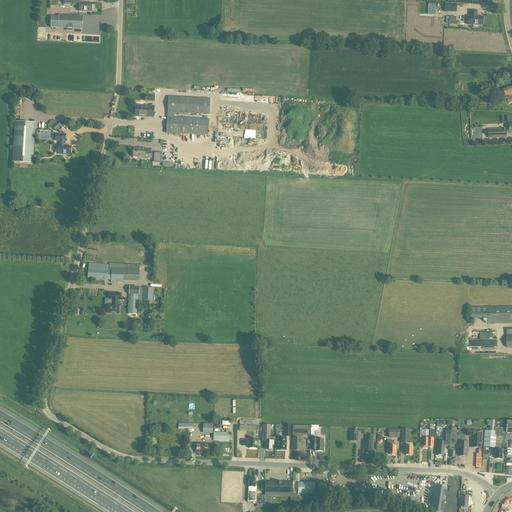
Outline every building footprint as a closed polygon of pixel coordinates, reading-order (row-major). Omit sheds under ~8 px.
[(64,0),(64,5),(79,5),(79,11),(91,12),(92,10),(92,9),(93,7),(92,6),(92,3),(80,3),(79,0),(64,0)] [(445,4),(445,12),(456,12),(456,4),(445,4)] [(469,16),(468,25),(473,25),(473,26),(474,27),(477,27),(478,26),(478,25),(483,25),(483,23),(483,22),(484,20),(483,19),(483,17),(477,17),(477,14),(477,11),(470,10),(470,16),(469,16)] [(59,16),(58,28),(82,29),(83,17),(59,16)] [(497,32),(431,29),(430,48),(496,51),(497,32)] [(511,86),(503,90),(506,97),(511,94),(511,86)] [(168,96),(167,113),(209,115),(210,99),(168,96)] [(135,106),(135,117),(153,118),(154,107),(135,106)] [(167,117),(166,133),(208,135),(209,119),(167,117)] [(60,122),(53,129),(56,132),(60,128),(62,130),(65,127),(60,122)] [(14,123),(11,163),(31,165),(34,124),(14,123)] [(509,129),(488,130),(489,138),(507,137),(507,134),(511,133),(511,124),(509,124),(509,129)] [(56,135),(55,141),(59,142),(59,146),(58,146),(57,155),(70,156),(71,147),(66,147),(66,146),(64,146),(64,142),(65,142),(66,135),(56,135)] [(133,149),(133,157),(141,158),(151,159),(152,153),(145,152),(145,149),(141,149),(133,149)] [(153,152),(152,162),(161,163),(162,153),(153,152)] [(89,263),(87,278),(108,280),(109,265),(89,263)] [(111,268),(111,283),(123,283),(123,281),(137,282),(138,271),(124,270),(124,269),(111,268)] [(129,287),(128,314),(136,315),(138,295),(139,295),(139,288),(129,287)] [(142,288),(142,301),(153,301),(154,288),(142,288)] [(108,304),(107,313),(119,314),(119,305),(118,305),(118,300),(120,300),(121,293),(110,293),(109,299),(112,299),(112,304),(108,304)] [(511,307),(486,308),(486,323),(511,323),(511,307)] [(239,421),(238,430),(258,431),(258,420),(242,420),(242,421),(239,421)] [(263,425),(262,442),(265,442),(265,450),(272,450),(272,441),(269,441),(270,426),(263,425)] [(293,426),(292,451),(301,451),(301,439),(299,439),(299,434),(308,434),(308,426),(293,426)] [(389,430),(388,438),(398,439),(399,430),(389,430)] [(420,430),(419,438),(422,438),(422,447),(422,448),(428,448),(428,447),(428,438),(429,430),(420,430)] [(472,436),(472,448),(481,448),(481,455),(483,455),(485,455),(485,448),(494,448),(494,454),(495,454),(495,459),(502,459),(503,432),(494,431),(489,431),(485,431),(484,438),(482,438),(482,431),(467,430),(467,436),(472,436)] [(214,432),(213,441),(229,441),(229,433),(214,432)] [(439,442),(437,455),(444,456),(444,453),(445,446),(450,447),(450,444),(451,435),(443,434),(443,438),(445,438),(445,442),(439,442)] [(364,442),(363,453),(372,454),(372,443),(373,443),(373,435),(367,435),(366,442),(364,442)] [(287,451),(287,439),(279,438),(279,450),(287,451)] [(242,440),(242,446),(249,447),(249,449),(256,449),(256,439),(249,439),(249,440),(242,440)] [(322,452),(322,440),(314,440),(314,452),(322,452)] [(341,452),(341,440),(333,440),(333,452),(341,452)] [(388,441),(387,449),(389,449),(389,454),(395,455),(396,446),(393,446),(394,441),(388,441)] [(459,442),(458,452),(459,452),(459,453),(458,456),(467,457),(467,453),(468,453),(468,443),(459,442)] [(195,443),(195,452),(208,453),(209,443),(195,443)] [(254,479),(248,479),(248,483),(247,483),(247,487),(248,487),(248,502),(256,503),(256,505),(265,505),(265,496),(255,495),(255,491),(257,491),(257,487),(255,487),(255,483),(254,483),(254,479)] [(292,494),(292,482),(265,482),(265,493),(292,494)] [(314,495),(315,485),(318,485),(318,494),(326,494),(326,482),(318,482),(318,484),(315,484),(315,483),(298,483),(297,495),(314,495)] [(444,511),(446,490),(434,489),(432,511),(444,511)] [(461,496),(460,507),(461,507),(460,509),(466,509),(467,509),(467,508),(467,507),(473,504),(469,497),(468,498),(468,497),(464,496),(465,492),(460,491),(460,496),(461,496)]
